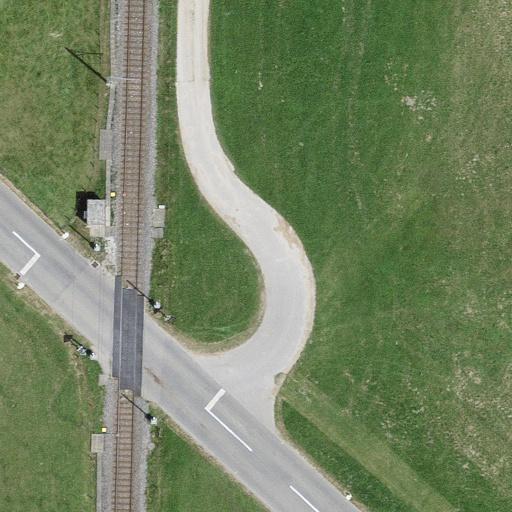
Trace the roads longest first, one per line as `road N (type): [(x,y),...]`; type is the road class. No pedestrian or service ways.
road 1 (track): [(194,0),(193,93),(207,163),(276,248),(288,298),(272,350),(219,420)]
road 2 (tertiary): [(0,216),(319,511)]
